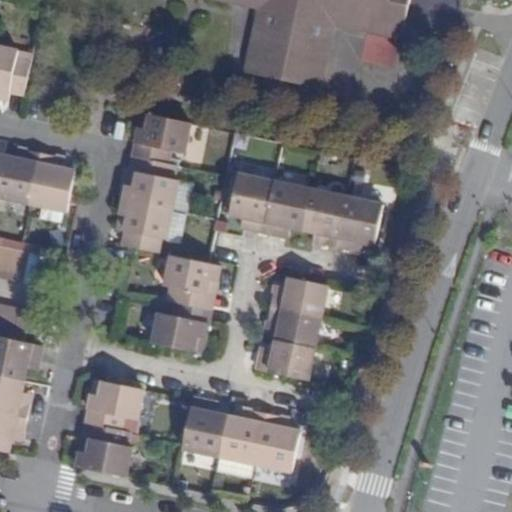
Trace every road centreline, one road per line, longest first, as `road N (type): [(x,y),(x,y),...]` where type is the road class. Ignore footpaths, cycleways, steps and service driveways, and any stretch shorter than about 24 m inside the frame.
road 1 (residential): [(511,94),(367,511)]
road 2 (residential): [(67,350),(111,148),(0,124)]
road 3 (residential): [(227,383),(255,253),(377,281)]
road 4 (residential): [(67,350),(227,383)]
road 5 (residential): [(37,497),(67,350)]
